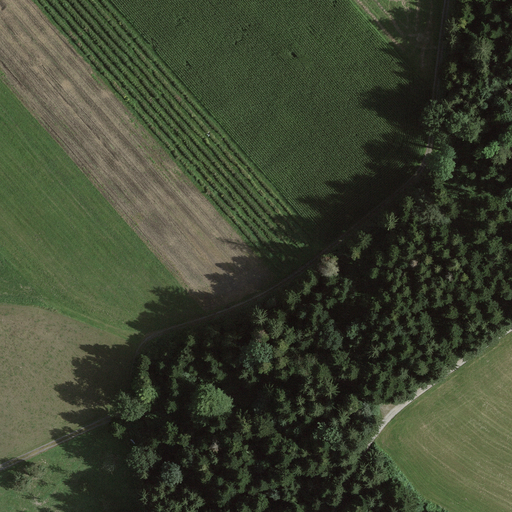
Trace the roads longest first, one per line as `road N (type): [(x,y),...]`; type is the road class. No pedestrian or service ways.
road 1 (track): [(450,0),(435,141),(414,184),(256,299),(144,343),(127,412)]
road 2 (track): [(127,412),(310,372),(343,379),(394,411)]
road 3 (track): [(336,511),(394,411),(511,329)]
road 4 (track): [(0,467),(127,412)]
